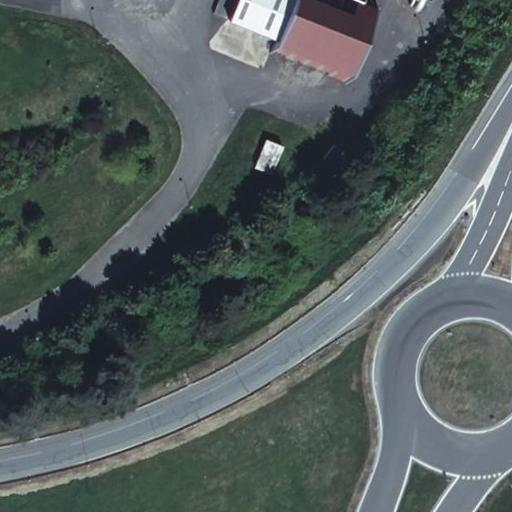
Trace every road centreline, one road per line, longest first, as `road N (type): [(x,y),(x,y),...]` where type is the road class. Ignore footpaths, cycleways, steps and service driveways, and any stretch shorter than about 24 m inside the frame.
road 1 (motorway): [(511,83),(436,215),(340,319),(279,368),(133,438),(0,474)]
road 2 (primary): [(454,297),(409,319),(393,342),(384,382),(400,424)]
road 3 (primary): [(511,161),(454,297)]
